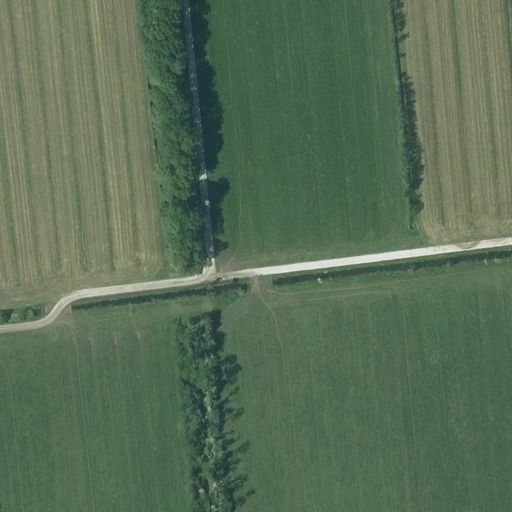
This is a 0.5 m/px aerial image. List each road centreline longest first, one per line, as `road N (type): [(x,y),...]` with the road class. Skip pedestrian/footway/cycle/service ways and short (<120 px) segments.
road 1 (track): [(511,239),(81,293),(43,322),(0,329)]
road 2 (track): [(185,0),(210,261),(197,279)]
road 3 (track): [(34,325),(253,298),(258,271)]
